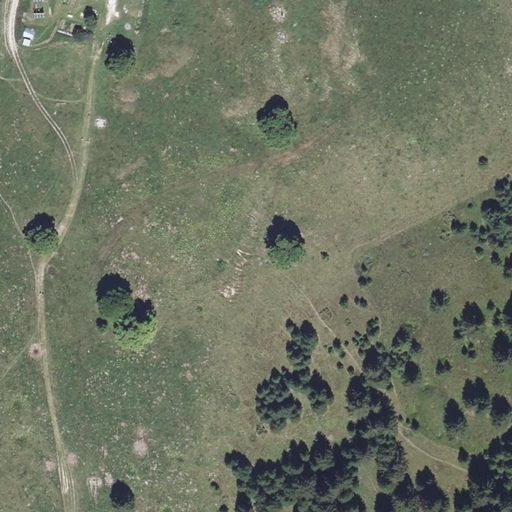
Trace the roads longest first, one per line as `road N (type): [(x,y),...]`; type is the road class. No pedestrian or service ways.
road 1 (track): [(72,511),(88,302),(108,247),(175,188),(277,159),(334,132),(434,27),(431,0)]
road 2 (track): [(91,81),(81,182),(40,274),(68,511)]
